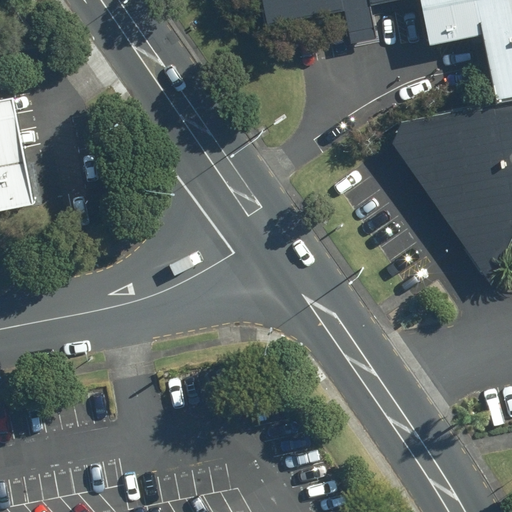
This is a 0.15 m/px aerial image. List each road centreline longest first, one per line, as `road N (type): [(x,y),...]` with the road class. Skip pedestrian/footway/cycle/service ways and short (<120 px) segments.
road 1 (secondary): [(272,231),(457,511)]
road 2 (unclassified): [(0,328),(130,302),(193,280),(272,231)]
road 3 (secondary): [(111,0),(272,231)]
